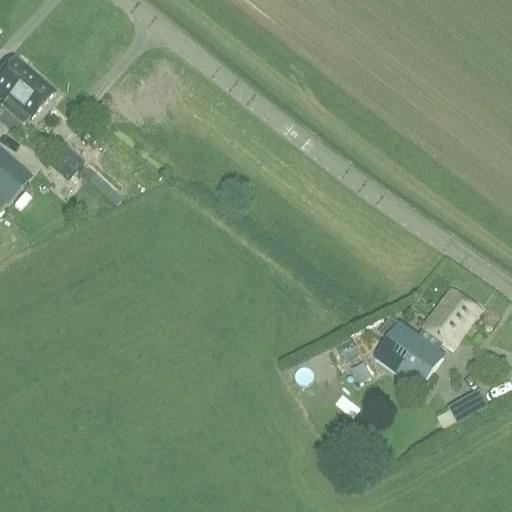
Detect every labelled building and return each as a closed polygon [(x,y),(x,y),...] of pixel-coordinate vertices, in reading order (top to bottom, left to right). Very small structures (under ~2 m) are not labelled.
[(0,125),(14,137),(25,125),(24,124),(27,122),(28,124),(55,94),(13,59),(0,73),(0,100),(5,104),(2,107),(2,106),(0,109),(0,125)] [(66,123),(74,132),(87,120),(79,112),(66,123)] [(86,148),(77,158),(124,203),(134,193),(86,148)] [(0,214),(7,207),(27,185),(0,160),(0,214)] [(62,185),(71,181),(62,163),(53,168),(62,185)] [(144,173),(133,185),(142,192),(152,180),(144,173)] [(36,215),(45,201),(34,195),(26,209),(36,215)] [(453,353),(460,342),(481,312),(452,291),(446,299),(446,300),(431,321),(423,333),(453,353)] [(395,371),(422,391),(431,378),(445,359),(418,340),(400,327),(388,344),(406,356),(404,358),(395,371)] [(339,372),(345,383),(361,375),(366,385),(393,373),(382,351),(339,372)] [(447,409),(456,426),(471,418),(462,401),(447,409)]
